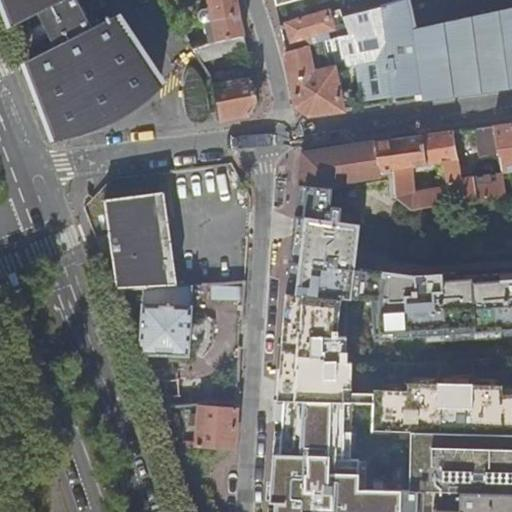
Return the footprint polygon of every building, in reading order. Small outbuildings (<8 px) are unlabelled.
[(5,0),(15,25),(29,61),(50,117),(59,140),(71,137),(82,133),(95,128),(111,121),(124,114),(138,106),(147,99),(152,96),(157,91),(159,90),(163,86),(117,14),(94,26),(79,0),(5,0)] [(208,0),(209,2),(205,3),(208,21),(212,20),(217,43),(225,41),(244,36),(237,0),(208,0)] [(511,8),(419,30),(409,1),(381,7),(394,98),(395,103),(488,89),(511,85),(511,8)] [(362,103),(394,98),(381,7),(343,17),(349,33),(331,39),(286,53),(297,105),(310,115),(343,110),(335,69),(331,70),(331,68),(356,64),(362,103)] [(293,40),(284,43),(286,53),(331,39),(328,30),(333,28),(329,12),(312,17),(309,17),(288,23),(293,40)] [(225,41),(228,52),(247,48),(244,36),(225,41)] [(217,43),(221,54),(228,52),(225,41),(217,43)] [(221,54),(217,43),(194,50),(216,85),(220,121),(236,118),(250,116),(259,104),(251,68),(230,74),(221,54)] [(511,123),(495,126),(501,173),(511,171),(511,123)] [(477,128),(483,176),(501,173),(495,126),(477,128)] [(501,173),(483,176),(460,179),(457,158),(462,157),(461,150),(456,150),(454,131),(453,130),(438,132),(443,163),(446,187),(448,197),(462,195),(463,202),(504,197),(501,173)] [(413,168),(443,163),(438,132),(420,135),(420,136),(405,138),(395,140),(375,142),(381,173),(396,172),(397,198),(412,206),(458,202),(463,202),(462,195),(448,197),(446,187),(414,194),(413,168)] [(359,145),(363,176),(381,173),(375,142),(359,145)] [(363,176),(359,145),(335,148),(304,152),(300,185),(335,188),(339,188),(340,179),(363,176)] [(335,188),(300,185),(286,293),(348,299),(371,300),(369,336),(432,335),(434,340),(511,334),(511,273),(455,279),(454,273),(416,277),(355,268),(360,224),(343,222),(341,207),(332,206),(335,188)] [(110,239),(117,289),(145,288),(175,286),(162,191),(112,198),(104,199),(110,239)] [(212,298),(241,299),(242,285),(213,284),(212,298)] [(190,357),(194,285),(175,286),(145,288),(141,354),(190,357)] [(317,342),(347,345),(348,299),(286,293),(285,304),(282,339),(317,342)] [(313,380),(346,381),(346,362),(347,361),(347,345),(317,342),(313,380)] [(376,382),(346,381),(313,380),(305,379),(304,385),(279,384),(278,400),(375,403),(375,430),(387,431),(511,433),(511,357),(481,359),(467,360),(426,362),(377,362),(376,382)] [(376,382),(377,362),(347,361),(346,362),(346,381),(376,382)] [(278,400),(274,457),(374,460),(375,430),(375,403),(278,400)] [(185,441),(184,448),(196,447),(234,451),(238,403),(200,405),(197,441),(185,441)] [(436,492),(436,494),(460,495),(511,495),(511,433),(387,431),(375,430),(374,460),(274,457),(272,491),(421,494),(421,492),(436,492)] [(225,490),(237,490),(238,469),(227,468),(225,490)] [(420,511),(421,494),(272,491),(270,511),(420,511)] [(511,511),(511,495),(460,495),(436,494),(435,511),(511,511)]
